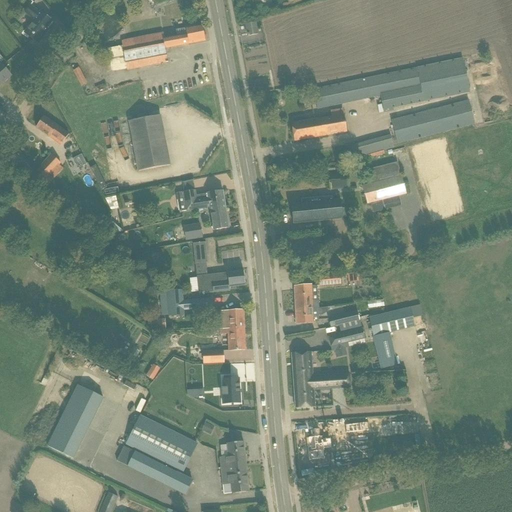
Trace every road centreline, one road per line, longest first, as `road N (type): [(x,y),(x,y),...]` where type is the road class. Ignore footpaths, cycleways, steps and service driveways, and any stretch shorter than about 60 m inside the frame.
road 1 (tertiary): [(286,511),(252,207),(214,0)]
road 2 (track): [(511,445),(283,496)]
road 3 (unclassified): [(0,142),(99,0)]
